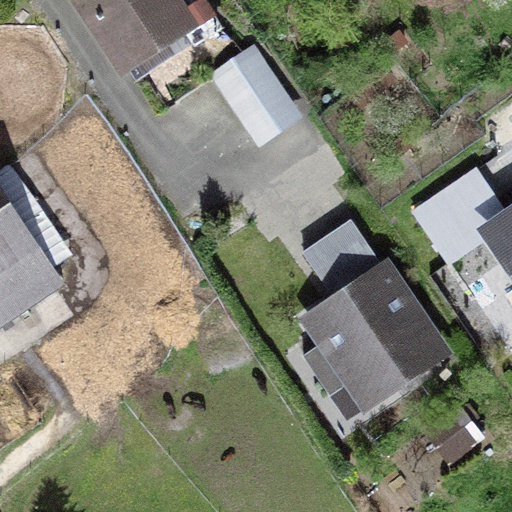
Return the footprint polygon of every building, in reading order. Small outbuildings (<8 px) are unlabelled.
[(65,0),(120,84),(215,22),(203,2),(187,12),(179,0),(65,0)] [(254,46),(209,77),(258,151),(303,120),(254,46)] [(361,110),(396,82),(384,67),(349,95),(361,110)] [(476,162),(451,178),(410,206),(449,263),(490,236),(511,267),(503,273),(511,285),(511,196),(503,202),(476,162)] [(0,324),(66,281),(0,182),(0,324)] [(332,392),(348,416),(453,345),(389,252),(380,257),(352,216),(302,250),(331,291),(300,312),(320,341),(301,353),(329,393),(332,392)] [(432,430),(454,458),(485,434),(463,406),(432,430)]
